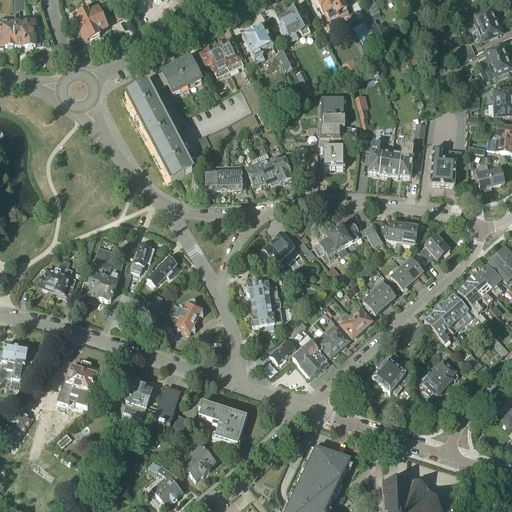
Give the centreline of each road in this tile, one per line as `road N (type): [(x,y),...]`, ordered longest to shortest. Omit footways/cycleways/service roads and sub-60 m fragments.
road 1 (residential): [(305,409),(492,239)]
road 2 (residential): [(234,385),(0,315)]
road 3 (residential): [(492,239),(444,217),(395,208),(346,203),(268,213)]
road 4 (residential): [(89,78),(242,0)]
road 5 (residential): [(305,409),(197,511)]
road 6 (residential): [(443,450),(305,409)]
